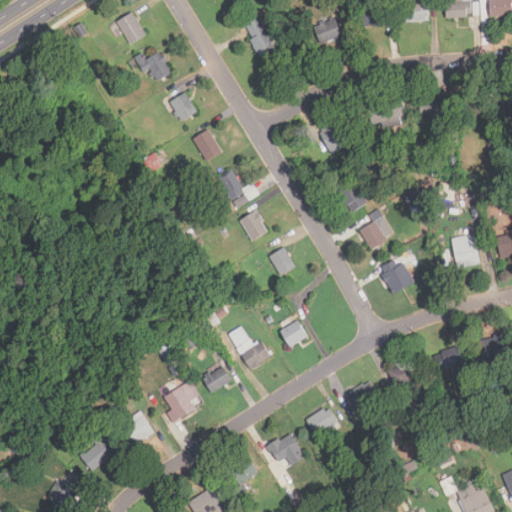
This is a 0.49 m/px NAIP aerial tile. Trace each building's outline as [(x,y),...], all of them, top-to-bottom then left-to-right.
[(430,20),(428,1),(418,2),(417,0),(400,0),(402,22),(430,20)] [(472,17),(472,0),(445,0),(445,17),(472,17)] [(511,16),(511,0),(489,0),(489,16),(511,16)] [(385,1),(358,6),(362,28),(389,23),(385,1)] [(117,21),(130,44),(146,35),(133,12),(117,21)] [(242,25),(262,57),(275,49),(255,16),(242,25)] [(341,37),(336,19),(312,27),(317,44),(341,37)] [(142,63),(156,83),(173,71),(159,51),(142,63)] [(52,131),(70,112),(50,93),(32,112),(52,131)] [(181,122),(197,114),(187,93),(170,102),(181,122)] [(490,98),(465,98),(465,116),(490,116),(490,98)] [(420,99),(420,117),(444,117),(444,99),(420,99)] [(371,125),(407,121),(406,107),(370,111),(371,125)] [(320,130),(330,152),(352,142),(342,120),(320,130)] [(223,151),(208,130),(193,140),(208,162),(223,151)] [(146,158),(153,171),(163,165),(156,153),(146,158)] [(230,199),(245,191),(233,170),(218,178),(230,199)] [(338,193),(353,213),(368,201),(354,181),(338,193)] [(468,187),(441,182),(437,207),(464,211),(468,187)] [(269,231),(255,211),(240,221),(254,242),(269,231)] [(372,249),(394,234),(382,216),(360,231),(372,249)] [(511,231),(497,234),(501,255),(511,252),(511,231)] [(479,260),(473,234),(452,239),(457,264),(479,260)] [(281,276),(296,269),(285,248),(270,256),(281,276)] [(380,274),(390,295),(414,283),(404,263),(398,266),(395,259),(379,267),(382,273),(380,274)] [(308,337),(298,321),(281,331),(290,347),(308,337)] [(229,334),(250,369),(272,357),(261,340),(253,345),(242,326),(229,334)] [(505,354),(501,336),(480,341),(485,359),(505,354)] [(434,355),(441,373),(464,364),(457,346),(434,355)] [(390,369),(397,386),(421,376),(414,359),(390,369)] [(232,381),(223,366),(203,378),(212,393),(232,381)] [(164,396),(172,409),(167,412),(174,423),(197,408),(192,400),(200,394),(190,379),(164,396)] [(379,397),(370,380),(348,393),(358,410),(379,397)] [(307,419),(316,435),(335,424),(326,408),(307,419)] [(154,432),(140,411),(119,424),(132,446),(154,432)] [(270,444),(278,461),(300,451),(291,434),(270,444)] [(94,471),(112,453),(100,439),(81,457),(94,471)] [(259,471),(248,456),(227,471),(238,486),(259,471)] [(511,470),(503,474),(511,496),(511,470)] [(458,490),(452,477),(441,481),(447,495),(458,490)] [(50,502),(67,511),(78,492),(61,482),(50,502)] [(476,492),(472,484),(457,492),(467,511),(494,511),(496,511),(484,488),(476,492)] [(194,511),(212,511),(224,504),(212,487),(188,502),(194,511)]
